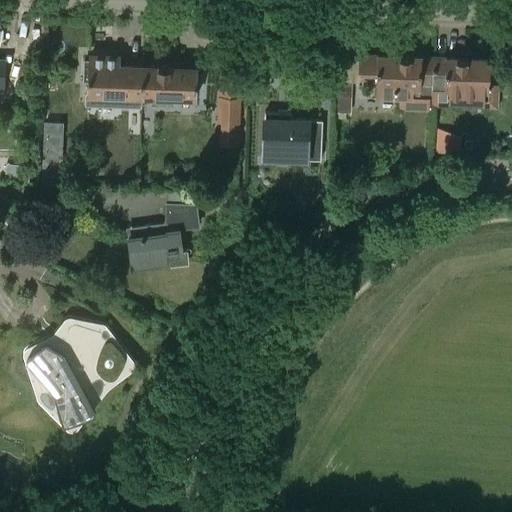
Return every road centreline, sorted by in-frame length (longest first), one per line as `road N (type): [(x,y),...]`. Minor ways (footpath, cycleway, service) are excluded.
road 1 (secondary): [(191,511),(203,425),(221,372),(292,272),(391,203),(455,181),(511,174)]
road 2 (unclassified): [(82,0),(511,14)]
